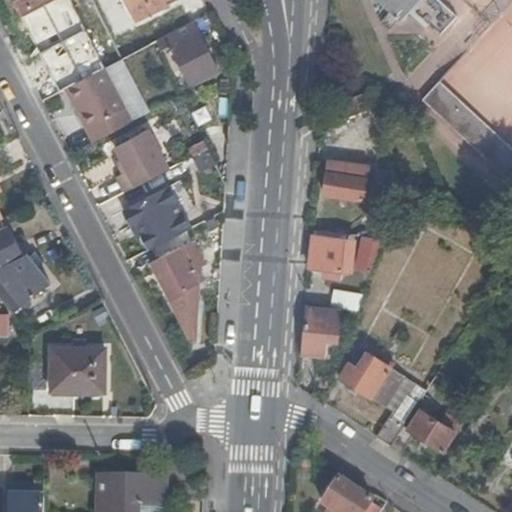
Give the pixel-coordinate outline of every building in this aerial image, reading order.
[(16,0),(23,13),(48,0),(16,0)] [(128,0),(139,21),(163,9),(160,4),(167,0),(128,0)] [(403,11),(421,26),(433,38),(450,20),(427,0),(370,0),(384,12),(373,24),(382,31),(392,19),(395,21),(399,16),(403,11)] [(416,31),(421,26),(403,11),(399,16),(416,31)] [(38,35),(56,69),(82,55),(79,49),(84,47),(77,34),(85,30),(77,15),(38,35)] [(158,41),(162,51),(172,46),(191,86),(220,71),(195,22),(158,41)] [(106,68),(66,89),(88,131),(127,110),(106,68)] [(346,100),(340,82),(329,86),(337,104),(346,100)] [(511,150),(438,82),(424,97),(511,181),(511,150)] [(343,120),(354,117),(350,109),(358,106),(355,98),(337,106),(343,120)] [(121,175),(129,190),(169,168),(149,130),(115,147),(127,171),(121,175)] [(209,147),(205,139),(190,147),(194,155),(209,147)] [(212,167),(217,164),(209,147),(194,155),(200,166),(209,161),(212,167)] [(367,176),(368,168),(334,163),(334,165),(329,164),(325,195),(341,198),(347,199),(363,201),(367,176)] [(142,235),(150,249),(192,226),(170,183),(122,208),(133,229),(137,226),(142,235)] [(138,238),(142,235),(137,226),(133,229),(138,238)] [(0,298),(13,314),(22,307),(32,308),(33,298),(51,284),(28,254),(24,256),(9,227),(0,232),(0,298)] [(344,258),(345,248),(346,239),(314,236),(311,268),(325,269),(335,269),(343,271),(344,258)] [(182,246),(152,263),(177,309),(200,297),(201,282),(182,246)] [(357,312),(363,295),(333,289),(329,307),(357,312)] [(341,311),(308,307),(303,355),(324,357),(326,341),(338,342),(341,311)] [(0,336),(9,337),(9,316),(0,315),(0,336)] [(54,351),(53,392),(106,393),(106,351),(54,351)] [(422,398),(427,390),(392,368),(380,361),(367,352),(358,366),(350,361),(339,378),(393,412),(405,393),(419,402),(422,398)] [(383,356),(380,361),(392,368),(394,364),(383,356)] [(452,379),(439,370),(427,390),(422,398),(428,402),(431,398),(436,402),(452,379)] [(391,447),(402,454),(415,433),(425,440),(431,444),(445,453),(463,425),(447,415),(441,423),(427,414),(430,410),(424,406),(409,428),(404,426),(391,447)] [(376,437),(391,447),(404,426),(406,424),(391,414),(376,437)] [(101,478),(99,511),(138,511),(138,507),(163,509),(164,508),(165,481),(101,478)] [(381,511),(371,505),(374,501),(340,479),(324,504),(331,508),(328,511),(381,511)] [(43,511),(44,497),(7,496),(6,511),(43,511)]
